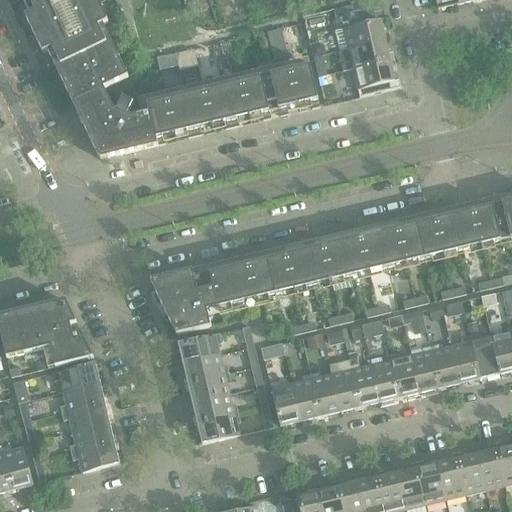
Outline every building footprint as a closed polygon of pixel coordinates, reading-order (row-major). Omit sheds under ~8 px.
[(128,79),(104,27),(108,25),(96,0),(22,0),(30,16),(25,19),(43,56),(48,53),(72,105),(99,160),(101,161),(165,146),(163,139),(186,133),(188,140),(202,137),(200,130),(228,123),(229,131),(240,128),(238,121),(261,115),(263,123),(271,121),(269,113),(279,111),(280,118),(289,116),(287,109),(310,104),(312,111),(320,109),(309,67),(307,60),(289,65),(288,58),(256,66),(257,72),(138,100),(142,116),(130,119),(127,117),(133,104),(123,99),(117,112),(114,112),(104,90),(128,79)] [(435,0),(438,11),(458,6),(456,0),(435,0)] [(385,21),(343,31),(348,51),(385,43),(382,30),(387,29),(385,21)] [(385,43),(348,51),(338,54),(343,74),(353,71),(394,61),(392,54),(388,55),(385,43)] [(317,44),(310,46),(313,60),(322,58),(326,57),(324,47),(321,46),(318,46),(317,44)] [(322,58),(313,60),(318,80),(327,77),(322,58)] [(394,61),(353,71),(357,92),(358,92),(359,98),(359,100),(374,96),(380,94),(380,95),(401,90),(401,88),(400,89),(399,82),(394,83),(392,74),(396,73),(396,69),(394,61)] [(327,77),(318,80),(320,88),(329,86),(327,77)] [(219,317),(277,303),(276,297),(510,241),(511,248),(511,247),(511,195),(152,282),(151,284),(154,290),(176,337),(211,329),(207,313),(218,310),(219,317)] [(501,280),(489,283),(491,290),(503,288),(501,280)] [(489,283),(478,286),(479,293),(491,290),(489,283)] [(464,289),(452,292),(454,299),(466,297),(464,289)] [(511,291),(501,294),(503,303),(511,301),(511,291)] [(452,292),(440,294),(442,302),(454,299),(452,292)] [(494,296),(481,299),(483,309),(496,306),(494,296)] [(426,298),(414,301),(416,308),(428,306),(426,298)] [(414,301),(402,303),(404,311),(416,308),(414,301)] [(44,351),(46,363),(36,366),(38,373),(94,360),(77,325),(66,303),(64,302),(0,317),(0,333),(6,360),(44,351)] [(461,304),(446,307),(448,318),(464,314),(461,304)] [(389,307),(377,309),(379,317),(391,314),(389,307)] [(442,308),(428,312),(430,320),(444,317),(442,308)] [(377,309),(365,312),(367,320),(379,317),(377,309)] [(422,313),(409,316),(411,325),(424,322),(422,313)] [(352,315),(340,318),(342,326),(353,323),(352,315)] [(340,318),(328,321),(330,329),(342,326),(340,318)] [(402,318),(389,321),(391,330),(404,327),(402,318)] [(381,323),(370,325),(373,337),(384,334),(381,323)] [(314,324),(302,327),(304,335),(316,332),(314,324)] [(302,327),(290,330),(292,338),(304,335),(302,327)] [(362,327),(350,330),(353,342),(364,340),(362,327)] [(249,329),(242,330),(246,351),(254,349),(249,329)] [(500,332),(501,336),(490,339),(499,376),(511,372),(511,341),(509,329),(500,332)] [(342,332),(327,335),(329,348),(344,344),(342,332)] [(219,336),(178,346),(183,366),(220,357),(217,346),(222,345),(219,336)] [(322,337),(306,340),(309,352),(325,349),(322,337)] [(478,337),(469,339),(479,381),(499,376),(490,339),(479,341),(478,337)] [(462,345),(451,348),(459,385),(479,381),(469,339),(461,341),(462,345)] [(459,385),(451,348),(440,351),(439,346),(430,348),(440,390),(459,385)] [(272,348),(261,351),(263,362),(275,359),(272,348)] [(422,355),(411,358),(420,395),(440,390),(430,348),(421,350),(422,355)] [(254,349),(246,351),(251,371),(259,369),(254,349)] [(420,395),(411,358),(400,360),(399,356),(390,358),(400,400),(420,395)] [(220,357),(183,366),(187,386),(229,376),(227,368),(223,369),(220,357)] [(381,360),(382,364),(371,367),(380,404),(400,400),(390,358),(381,360)] [(331,376),(331,377),(340,414),(360,409),(350,367),(349,362),(329,367),(331,376)] [(96,365),(52,376),(54,384),(60,382),(63,395),(100,386),(96,365)] [(350,367),(360,409),(380,404),(371,367),(360,370),(359,365),(350,367)] [(20,369),(9,372),(11,380),(22,377),(20,369)] [(259,369),(251,371),(256,391),(264,389),(259,369)] [(340,414),(331,377),(320,379),(319,375),(310,377),(320,418),(340,414)] [(229,397),(227,386),(231,385),(229,376),(187,386),(192,406),(229,397)] [(310,377),(298,380),(299,384),(292,386),(300,423),(320,418),(310,377)] [(20,383),(13,385),(18,406),(26,404),(20,383)] [(279,384),(270,386),(280,428),(300,423),(292,386),(281,389),(279,384)] [(66,407),(60,409),(61,416),(105,406),(100,386),(63,395),(66,407)] [(264,389),(256,391),(261,411),(268,409),(264,389)] [(229,397),(192,406),(197,426),(239,416),(236,407),(232,408),(229,397)] [(26,404),(18,406),(23,425),(31,424),(26,404)] [(12,406),(4,408),(7,419),(15,417),(12,406)] [(105,406),(61,416),(63,424),(70,422),(73,435),(110,426),(105,406)] [(268,409),(261,411),(266,431),(273,430),(268,409)] [(236,426),(241,425),(239,416),(197,426),(202,447),(239,438),(236,426)] [(31,424),(23,425),(28,445),(36,443),(31,424)] [(73,435),(76,447),(69,449),(71,456),(115,446),(110,426),(73,435)] [(36,443),(28,445),(34,465),(41,463),(36,443)] [(503,445),(495,447),(505,488),(511,486),(511,447),(504,449),(503,445)] [(115,446),(71,456),(72,463),(79,462),(82,475),(120,466),(115,446)] [(487,449),(489,453),(476,456),(485,493),(505,488),(495,447),(487,449)] [(2,450),(13,492),(33,487),(23,450),(12,453),(10,448),(2,450)] [(0,450),(0,495),(13,492),(2,450),(0,450)] [(485,493),(476,456),(464,459),(463,454),(456,456),(465,498),(485,493)] [(449,463),(437,465),(445,503),(465,498),(456,456),(448,458),(449,463)] [(41,463),(34,465),(39,485),(47,483),(41,463)] [(445,503),(437,465),(424,468),(423,464),(415,466),(425,507),(445,503)] [(408,467),(409,472),(397,475),(405,511),(425,507),(415,466),(408,467)] [(405,511),(397,475),(385,478),(383,473),(376,475),(384,511),(405,511)] [(369,481),(357,484),(363,511),(384,511),(376,475),(368,477),(369,481)] [(344,483),(336,485),(342,511),(363,511),(357,484),(345,487),(344,483)] [(329,491),(317,494),(321,511),(342,511),(336,485),(328,486),(329,491)] [(304,492),(295,494),(299,511),(321,511),(317,494),(305,497),(304,492)] [(292,511),(290,500),(282,502),(284,511),(292,511)]
